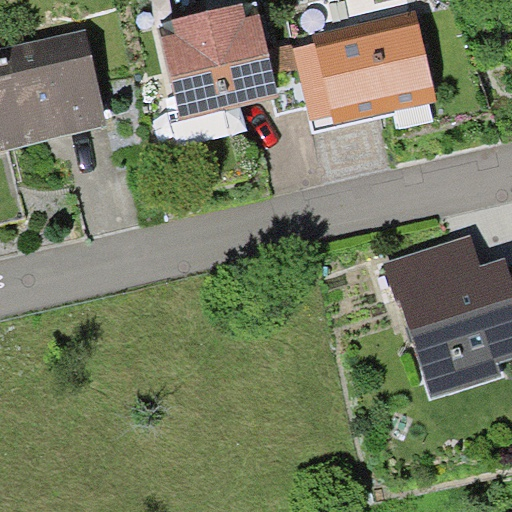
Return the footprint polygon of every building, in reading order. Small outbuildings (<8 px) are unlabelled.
[(278,98),(255,0),(157,23),(180,120),(225,109),(225,110),(245,106),(278,98)] [(437,101),(416,9),(313,33),(315,43),(293,48),(310,119),(332,114),(335,128),(360,122),(395,115),(394,111),(428,103),(437,101)] [(108,124),(85,28),(0,47),(0,149),(50,138),(108,124)] [(432,120),(428,103),(394,111),(395,115),(398,128),(432,120)] [(313,133),(335,128),(332,114),(310,119),(313,133)] [(432,247),(383,262),(395,299),(399,298),(431,399),(503,377),(499,363),(511,358),(511,278),(505,257),(481,264),(471,235),(432,247)]
